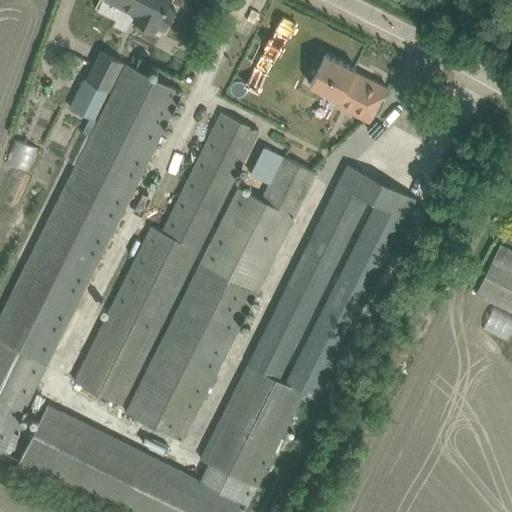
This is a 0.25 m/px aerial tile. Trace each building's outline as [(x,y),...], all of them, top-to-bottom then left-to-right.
[(100,0),(100,2),(158,31),(173,0),(100,0)] [(193,93),(210,51),(198,46),(180,89),(193,93)] [(373,116),(390,83),(327,50),(310,83),(373,116)] [(102,54),(89,79),(115,92),(0,319),(0,453),(2,454),(184,95),(102,54)] [(262,135),(223,114),(217,126),(206,120),(199,134),(211,140),(163,231),(156,227),(73,384),(182,440),(320,179),(282,159),(261,198),(236,185),(262,135)] [(204,482),(51,405),(23,462),(122,511),(248,511),(399,212),(339,182),(200,460),(212,466),(204,482)] [(509,341),(511,336),(511,250),(505,246),(477,295),(496,306),(484,327),(509,341)]
